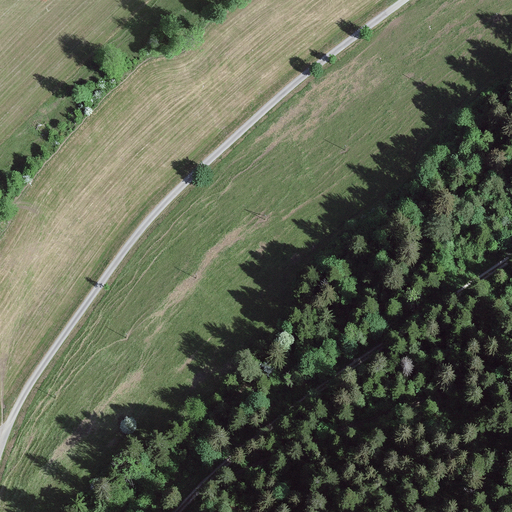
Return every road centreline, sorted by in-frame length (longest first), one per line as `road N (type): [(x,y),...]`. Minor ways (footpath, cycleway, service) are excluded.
road 1 (unclassified): [(0,450),(30,381),(141,226),(297,80),(403,0)]
road 2 (track): [(511,252),(443,292),(263,432),(178,511)]
